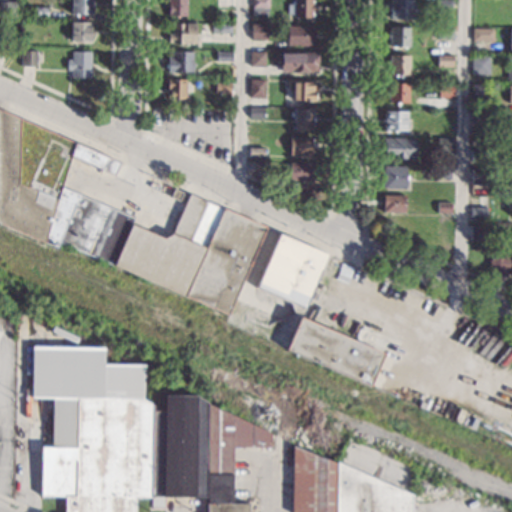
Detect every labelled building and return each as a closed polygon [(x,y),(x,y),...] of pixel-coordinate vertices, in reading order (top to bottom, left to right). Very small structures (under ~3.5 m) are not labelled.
[(91,0),(91,14),(70,14),(70,4),(72,4),(72,0),(91,0)] [(186,0),(186,16),(167,15),(167,0),(186,0)] [(231,0),(231,8),(216,7),(216,0),(231,0)] [(268,0),(267,16),(252,15),(252,7),(251,7),(251,0),(268,0)] [(311,0),(311,5),(314,5),(314,12),(311,11),(311,18),(292,18),(292,15),(286,14),(286,5),(291,5),(291,2),(293,2),(293,0),(311,0)] [(412,0),(412,19),(389,18),(389,0),(412,0)] [(492,0),(492,22),(479,21),(479,18),(470,18),(470,0),(492,0)] [(0,1),(19,2),(19,19),(0,18),(0,1)] [(511,23),(511,21),(502,21),(502,1),(511,1),(511,23)] [(47,8),(47,17),(32,17),(32,7),(47,8)] [(90,41),(70,41),(70,22),(90,22),(90,41)] [(195,44),(167,43),(167,34),(172,34),(172,23),(195,23),(195,44)] [(231,25),(231,35),(230,35),(211,34),(211,24),(231,25)] [(267,25),(266,41),(250,40),(250,24),(267,25)] [(312,27),(312,33),(314,33),(314,46),(286,45),(287,26),(312,27)] [(408,46),(390,46),(390,27),(408,28),(408,46)] [(453,40),(437,40),(437,28),(453,29),(453,40)] [(492,42),(470,41),(471,29),(492,30),(492,42)] [(0,39),(10,43),(4,58),(0,56),(0,39)] [(36,66),(21,66),(20,51),(36,51),(36,66)] [(192,63),(193,63),(193,70),(191,70),(191,72),(167,72),(167,58),(171,58),(171,51),(192,52),(192,63)] [(264,67),(248,67),(249,51),(264,51),(264,67)] [(90,77),(71,77),(71,70),(67,70),(67,60),(71,60),(71,52),(90,52),(90,77)] [(231,61),(216,61),(216,52),(231,52),(231,61)] [(317,72),(286,71),(286,73),(281,73),(281,72),(280,72),(280,52),(317,53),(317,72)] [(408,76),(391,75),(391,68),(389,68),(389,55),(409,55),(408,76)] [(453,55),(453,68),(437,67),(437,55),(453,55)] [(489,57),(488,75),(471,74),(471,56),(489,57)] [(264,97),(249,98),(248,80),(264,79),(264,97)] [(185,80),(184,100),(167,99),(168,88),(166,88),(166,80),(185,80)] [(230,94),(215,93),(215,83),(230,83),(230,94)] [(314,84),(313,87),(316,87),(316,94),(314,94),(314,102),(291,101),(291,89),(287,89),(287,83),(314,84)] [(408,102),(389,102),(389,83),(408,84),(408,102)] [(453,83),(452,98),(438,98),(438,83),(453,83)] [(488,95),(471,94),(472,84),(488,84),(488,95)] [(263,118),(249,118),(249,108),(263,108),(263,118)] [(0,110),(119,162),(113,175),(69,156),(61,187),(133,219),(131,224),(164,238),(172,234),(189,194),(265,227),(227,315),(226,314),(221,325),(208,320),(213,309),(58,242),(56,247),(0,224),(0,110)] [(312,130),(294,130),(294,110),(312,110),(312,130)] [(407,112),(406,131),(383,130),(384,111),(407,112)] [(486,126),(470,126),(470,111),(483,111),(487,112),(486,126)] [(311,155),(308,155),(308,157),(302,157),(301,155),(289,155),(289,137),(311,137),(311,155)] [(415,139),(415,159),(382,158),(383,138),(415,139)] [(452,157),(437,157),(437,138),(453,139),(452,157)] [(264,148),(264,157),(248,156),(248,148),(264,148)] [(485,160),(470,160),(470,150),(482,150),(486,150),(485,160)] [(268,162),(268,171),(252,171),(252,162),(268,162)] [(311,165),(314,165),(314,173),(311,173),(311,181),(289,181),(289,163),(311,164),(311,165)] [(405,188),(382,188),(383,166),(405,167),(405,188)] [(450,179),(434,179),(435,168),(450,168),(450,179)] [(486,170),(486,185),(471,185),(471,169),(486,170)] [(182,192),(178,201),(170,198),(173,189),(182,192)] [(405,196),(404,213),(382,212),(383,195),(405,196)] [(451,213),(436,213),(436,203),(451,203),(451,213)] [(486,208),(485,218),(470,217),(470,207),(486,208)] [(486,242),(470,242),(469,225),(486,225),(486,242)] [(326,254),(304,308),(255,288),(278,234),(326,254)] [(511,274),(506,274),(506,277),(488,277),(488,258),(502,258),(506,253),(511,253),(511,274)] [(383,354),(369,387),(286,350),(300,318),(383,354)] [(102,349),(102,365),(144,366),(141,400),(152,407),(150,497),(133,497),(133,511),(64,511),(64,496),(40,496),(40,447),(51,447),(51,398),(30,398),(31,347),(102,349)] [(207,403),(205,498),(169,497),(169,502),(164,502),(163,508),(151,508),(153,411),(163,412),(163,396),(196,397),(207,403)] [(271,434),(270,448),(232,447),(231,504),(248,504),(247,511),(206,511),(208,404),(271,434)] [(334,463),(333,511),(290,511),(291,446),(334,463)] [(335,511),(336,463),(411,496),(410,511),(335,511)]
